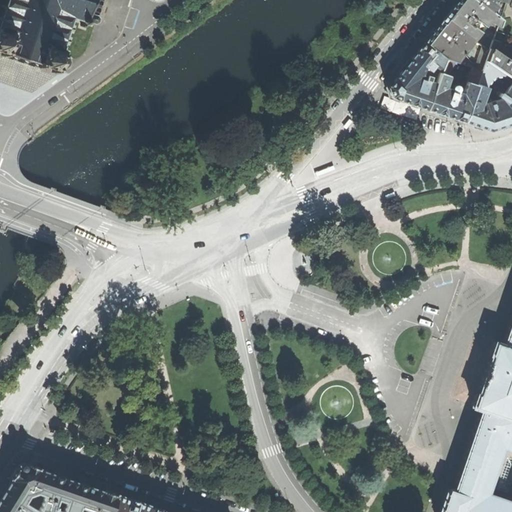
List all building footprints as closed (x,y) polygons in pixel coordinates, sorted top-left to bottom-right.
[(0,51),(3,52),(2,55),(7,57),(8,54),(8,53),(17,56),(15,60),(17,61),(19,57),(27,59),(26,63),(28,64),(29,60),(38,63),(36,67),(41,69),(42,65),(53,69),(52,72),(56,74),(57,71),(58,70),(61,71),(62,68),(66,67),(68,65),(69,66),(71,61),(70,60),(69,57),(67,55),(67,52),(65,52),(64,51),(64,50),(64,48),(63,48),(65,41),(68,42),(69,39),(66,38),(68,29),(73,30),(74,27),(70,25),(72,17),(81,20),(82,23),(81,26),(84,27),(85,24),(87,23),(89,22),(90,23),(91,23),(91,22),(93,22),(93,23),(95,23),(95,22),(96,22),(98,22),(100,18),(98,17),(97,15),(102,0),(6,0),(5,4),(1,3),(0,6),(3,8),(1,16),(0,15),(0,51)] [(456,0),(454,4),(444,16),(471,38),(485,20),(490,21),(498,26),(500,20),(489,11),(475,0),(456,0)] [(475,0),(489,11),(492,7),(492,3),(489,1),(489,0),(503,0),(507,1),(507,0),(475,0)] [(424,42),(444,58),(448,59),(453,61),(471,38),(444,16),(434,29),(424,42)] [(511,73),(511,71),(511,63),(496,53),(500,41),(493,40),(489,52),(486,60),(508,76),(511,78),(511,73)] [(408,103),(426,109),(435,84),(428,81),(430,76),(425,74),(423,80),(421,79),(426,72),(424,70),(425,68),(429,71),(433,65),(438,70),(440,70),(444,58),(424,42),(387,88),(387,89),(388,89),(390,96),(389,96),(408,103)] [(472,67),(482,71),(486,60),(489,52),(482,46),(476,64),(470,62),(469,66),(472,67)] [(464,122),(482,71),(472,67),(463,94),(457,92),(458,91),(457,91),(458,88),(458,87),(458,86),(457,85),(456,85),(455,84),(453,84),(452,85),(452,86),(451,89),(450,89),(450,90),(444,88),(453,61),(448,59),(443,73),(439,72),(435,84),(426,109),(446,116),(464,122)] [(511,82),(503,95),(501,98),(500,99),(485,104),(481,102),(486,88),(487,88),(489,85),(490,82),(492,80),(494,79),(496,78),(499,77),(501,77),(504,78),(507,78),(508,76),(486,60),(482,71),(464,122),(490,131),(511,123),(511,82)] [(299,90),(303,95),(310,88),(307,84),(303,80),(296,87),(299,90)] [(347,128),(354,120),(351,118),(344,126),(347,128)] [(335,164),(316,171),(318,176),(337,169),(335,164)] [(395,190),(386,194),(388,199),(397,195),(395,190)] [(447,490),(445,490),(445,491),(437,511),(511,511),(511,315),(502,343),(498,341),(494,340),(493,343),(489,354),(490,354),(484,373),(477,393),(476,392),(473,403),(471,406),(475,408),(480,409),(453,488),(448,486),(447,490)] [(481,351),(475,337),(455,397),(468,389),(481,351)] [(481,351),(489,354),(493,343),(475,337),(481,351)] [(481,351),(468,389),(476,392),(477,393),(490,354),(489,354),(481,351)] [(473,403),(476,392),(468,389),(455,397),(473,403)] [(0,511),(110,511),(116,494),(102,489),(101,490),(97,489),(80,483),(38,469),(39,468),(26,464),(25,465),(25,464),(18,466),(19,467),(17,468),(17,467),(0,494),(0,511)] [(133,500),(116,494),(110,511),(147,511),(149,506),(133,500)]
